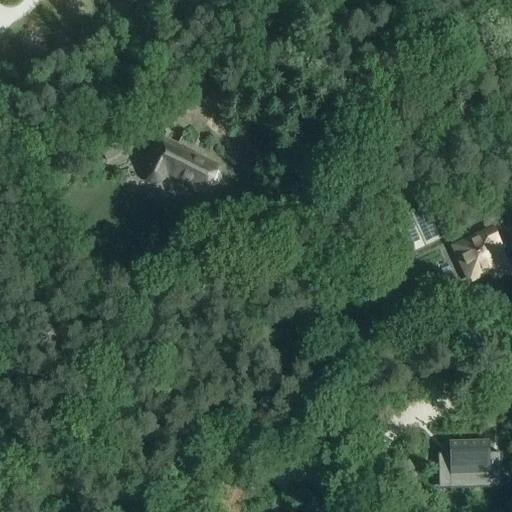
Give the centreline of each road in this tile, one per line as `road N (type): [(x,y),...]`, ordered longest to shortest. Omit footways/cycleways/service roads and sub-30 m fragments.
road 1 (track): [(511,148),(441,168),(278,310),(236,364),(216,426),(191,447),(36,511)]
road 2 (track): [(511,35),(385,97),(350,97),(280,77),(246,84),(175,129)]
road 3 (track): [(108,511),(255,446),(342,435),(376,450)]
road 4 (track): [(430,414),(376,450),(375,511)]
